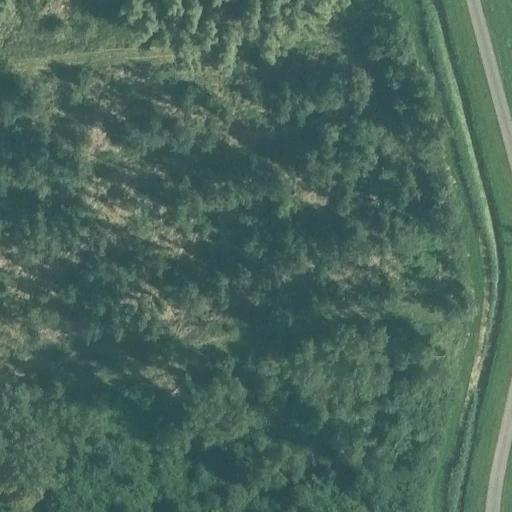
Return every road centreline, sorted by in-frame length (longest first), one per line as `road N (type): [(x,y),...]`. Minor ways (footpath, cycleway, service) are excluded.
road 1 (unclassified): [(511,161),(468,0)]
road 2 (unclassified): [(490,511),(511,376)]
